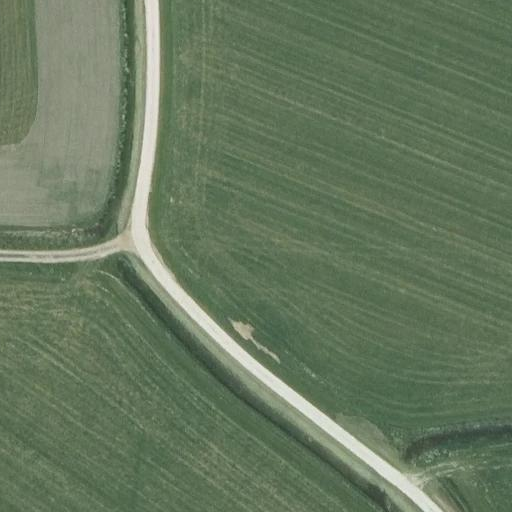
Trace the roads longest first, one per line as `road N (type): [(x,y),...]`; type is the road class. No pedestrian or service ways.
road 1 (track): [(150,0),(150,132),(137,220),(144,252),(233,351),(433,511)]
road 2 (track): [(140,237),(82,254),(0,254)]
